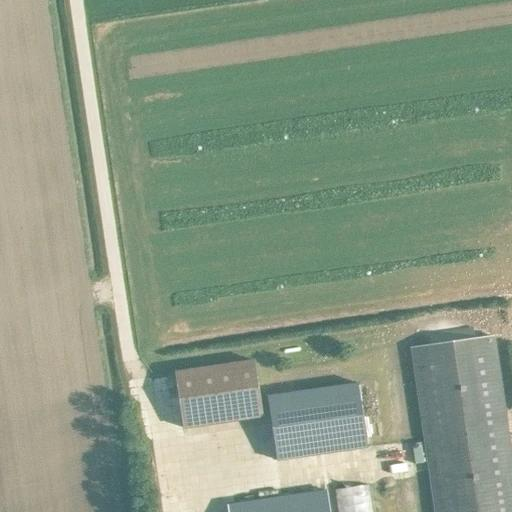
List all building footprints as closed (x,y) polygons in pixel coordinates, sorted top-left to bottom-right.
[(511,511),(511,481),(491,337),(410,348),(433,511),(511,511)] [(253,361),(173,373),(181,429),(261,417),(253,361)] [(275,460),(365,447),(356,384),(266,397),(275,460)] [(371,511),(368,485),(333,490),(336,511),(371,511)] [(226,511),(327,511),(325,492),(226,506),(226,511)]
